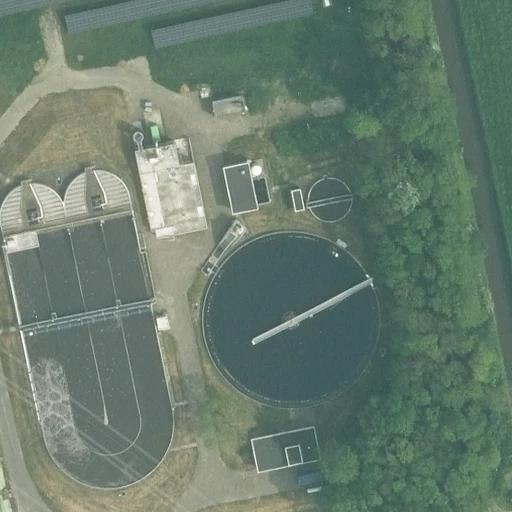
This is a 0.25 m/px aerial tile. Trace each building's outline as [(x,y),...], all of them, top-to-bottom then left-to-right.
[(312,121),(348,114),(344,95),(309,103),(312,121)] [(214,117),(245,111),(242,97),(211,103),(214,117)] [(136,146),(153,236),(207,225),(190,135),(136,146)] [(223,167),(232,211),(255,207),(246,163),(223,167)] [(290,190),(294,211),(303,209),(299,188),(290,190)] [(252,439),(258,469),(318,458),(312,427),(252,439)]
